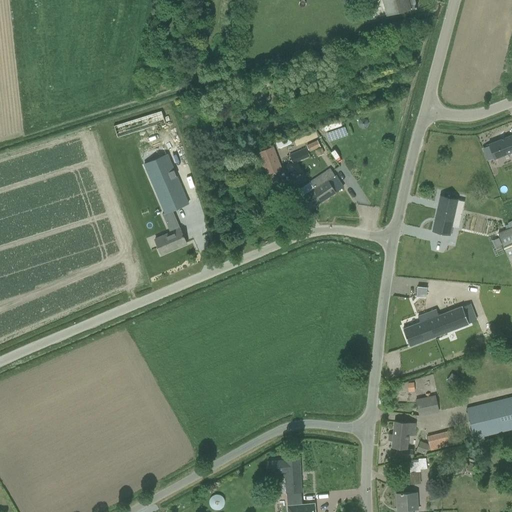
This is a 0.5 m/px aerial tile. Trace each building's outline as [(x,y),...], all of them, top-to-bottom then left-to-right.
[(416,8),(414,0),(382,0),(386,16),(416,8)] [(165,123),(161,110),(114,125),(118,138),(165,123)] [(364,118),(360,120),(358,123),(359,127),(363,129),(367,128),(368,124),(367,120),(364,118)] [(326,133),(330,142),(348,134),(344,125),(326,133)] [(511,151),(511,134),(488,144),(494,159),(511,151)] [(290,138),(277,143),(279,149),(292,143),(290,138)] [(309,152),(321,147),(318,140),(306,146),(309,152)] [(282,169),(273,147),(257,153),(266,175),(282,169)] [(290,155),(293,163),(309,156),(306,148),(290,155)] [(321,148),(320,148),(315,151),(318,156),(324,154),(321,148)] [(167,154),(166,154),(143,164),(164,213),(173,210),(189,203),(167,154)] [(461,193),(468,169),(450,164),(443,188),(461,193)] [(343,188),(330,169),(296,191),(309,210),(343,188)] [(457,199),(440,195),(431,231),(449,235),(457,199)] [(511,219),(507,221),(508,224),(505,226),(506,230),(498,234),(510,261),(511,260),(511,219)] [(180,228),(170,232),(154,238),(161,254),(187,243),(180,228)] [(427,287),(417,286),(416,296),(426,297),(427,287)] [(469,323),(462,306),(439,315),(437,309),(417,317),(419,323),(403,329),(410,346),(469,324),(469,323)] [(511,323),(510,324),(509,318),(485,323),(488,336),(511,331),(511,323)] [(387,365),(386,376),(400,377),(400,365),(387,365)] [(425,394),(426,397),(416,400),(419,416),(439,412),(435,395),(431,396),(430,393),(425,394)] [(511,396),(466,408),(475,442),(484,439),(484,436),(511,429),(511,396)] [(407,449),(407,448),(408,435),(414,435),(415,424),(394,422),(392,447),(398,447),(398,456),(412,457),(413,449),(407,449)] [(448,430),(427,435),(430,450),(451,445),(448,430)] [(416,451),(424,454),(428,444),(420,441),(416,451)] [(286,492),(291,492),(301,491),(300,476),(299,473),(300,473),(299,459),(284,459),(284,461),(267,462),(268,474),(282,473),(283,478),(285,478),(286,492)] [(467,469),(474,472),(477,466),(470,462),(467,469)] [(450,465),(437,469),(439,477),(452,474),(450,465)] [(421,471),(410,472),(411,484),(422,483),(421,471)] [(397,511),(412,511),(412,503),(418,502),(417,492),(396,493),(397,509),(399,509),(399,511),(397,511)] [(220,509),(224,506),(224,505),(224,504),(225,503),(225,502),(225,501),(224,500),(224,499),(223,498),(223,497),(222,496),(221,496),(220,495),(219,495),(218,495),(217,495),(216,495),(215,495),(214,495),(213,496),(212,496),(211,497),(211,498),(210,499),(210,500),(210,501),(209,502),(210,503),(210,504),(210,505),(211,506),(211,507),(212,508),(213,509),(214,509),(215,510),(216,510),(217,510),(218,510),(219,510),(220,509)]
